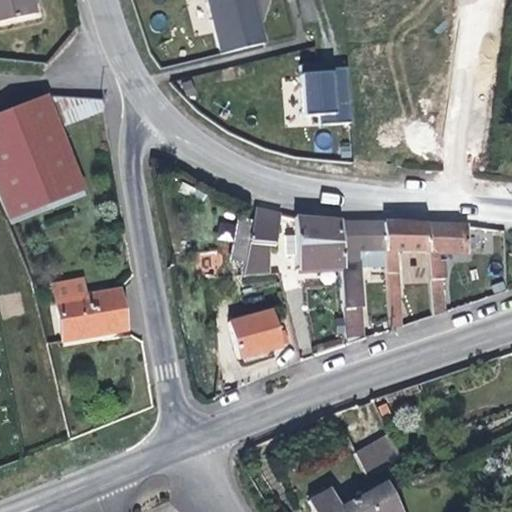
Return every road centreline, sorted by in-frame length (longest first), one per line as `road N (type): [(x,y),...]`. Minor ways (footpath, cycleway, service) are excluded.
road 1 (tertiary): [(448,204),(323,194),(223,171),(156,119),(109,53)]
road 2 (residential): [(109,53),(182,438)]
road 3 (primary): [(182,438),(511,326)]
road 4 (residential): [(448,204),(478,0)]
road 5 (primary): [(0,511),(182,438)]
